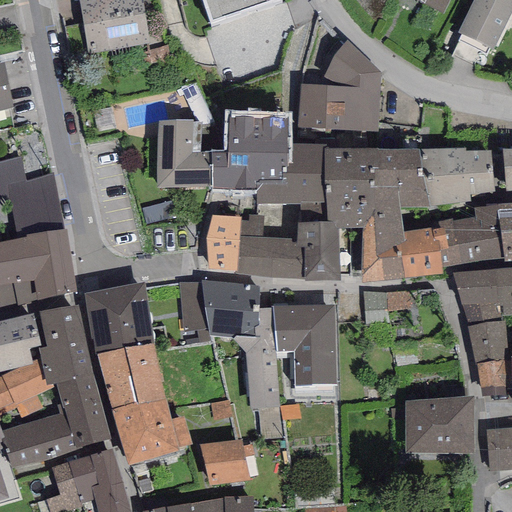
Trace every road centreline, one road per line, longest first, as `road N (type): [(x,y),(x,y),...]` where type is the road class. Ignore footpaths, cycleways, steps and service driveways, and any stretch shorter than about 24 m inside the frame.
road 1 (residential): [(81,303),(26,0)]
road 2 (residential): [(331,0),(393,65),(444,95),(511,107)]
